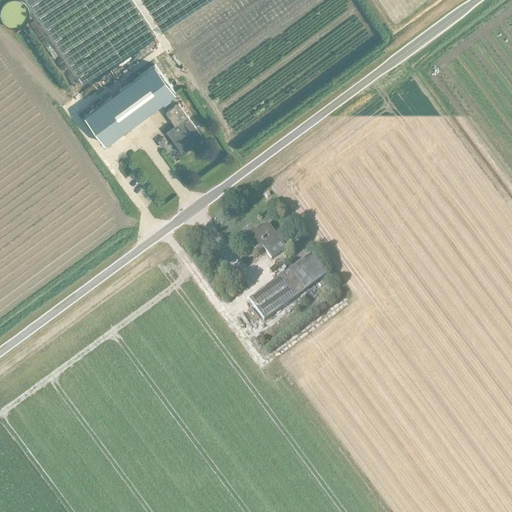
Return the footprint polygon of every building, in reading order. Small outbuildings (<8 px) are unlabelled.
[(159,0),(146,8),(155,21),(180,6),(176,0),(159,0)] [(154,64),(84,116),(105,144),(175,92),(154,64)] [(190,142),(201,134),(178,103),(165,112),(174,125),(166,132),(182,153),(192,145),(190,142)] [(164,114),(157,118),(159,123),(166,120),(164,114)] [(129,148),(135,145),(131,138),(125,141),(129,148)] [(270,260),(285,249),(267,224),(256,231),(254,228),(243,236),(256,253),(262,249),(270,260)] [(263,322),(326,276),(310,255),(248,301),(263,322)] [(247,269),(250,267),(249,263),(238,268),(242,276),(249,273),(247,269)]
